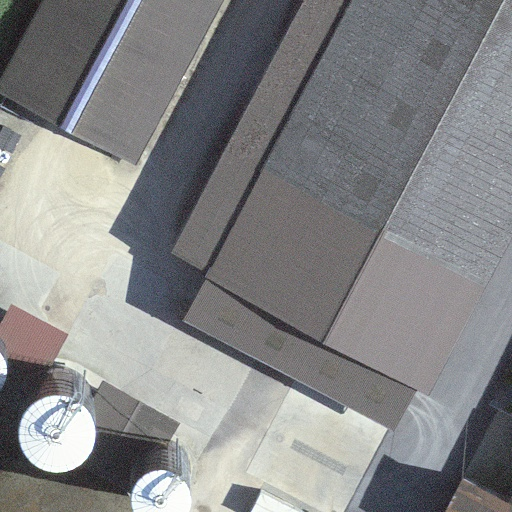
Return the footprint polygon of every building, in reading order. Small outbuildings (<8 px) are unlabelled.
[(215,0),(43,0),(0,86),(0,102),(131,168),(215,0)] [(411,414),(511,211),(511,0),(285,0),(145,281),(411,414)] [(64,416),(76,404),(81,387),(80,370),(73,355),(60,344),(44,338),(27,339),(11,347),(0,359),(0,402),(3,408),(16,419),(32,425),(49,424),(64,416)] [(156,461),(164,451),(168,439),(168,427),(162,416),(153,408),(141,403),(129,404),(117,410),(109,419),(105,431),(106,443),(111,454),(121,463),(132,467),(145,466),(156,461)] [(0,511),(118,511),(106,486),(82,465),(52,454),(20,456),(0,465),(0,511)]
